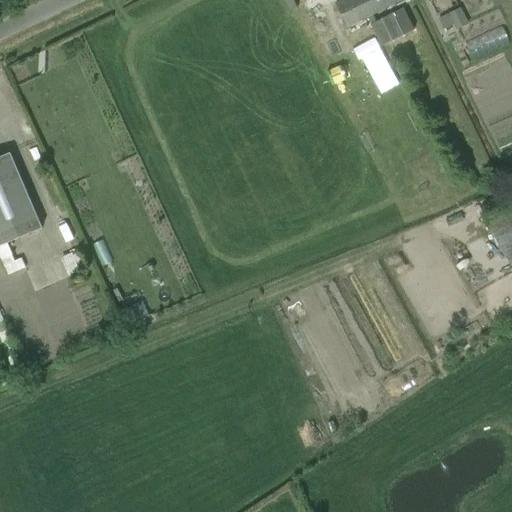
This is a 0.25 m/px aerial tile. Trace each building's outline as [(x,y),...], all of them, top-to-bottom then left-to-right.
[(369,15),(399,0),(344,0),(336,5),(347,27),(366,17),(369,15)] [(369,15),(366,17),(380,46),(412,30),(401,8),(373,22),(369,15)] [(455,31),(468,24),(460,9),(437,20),(442,31),(452,26),(455,31)] [(0,157),(0,246),(6,244),(42,229),(10,154),(0,157)] [(511,207),(485,223),(511,269),(511,207)] [(6,244),(0,246),(0,257),(8,276),(25,268),(21,259),(15,262),(6,244)] [(89,250),(73,261),(84,277),(100,266),(89,250)] [(142,303),(128,309),(134,324),(148,318),(142,303)]
